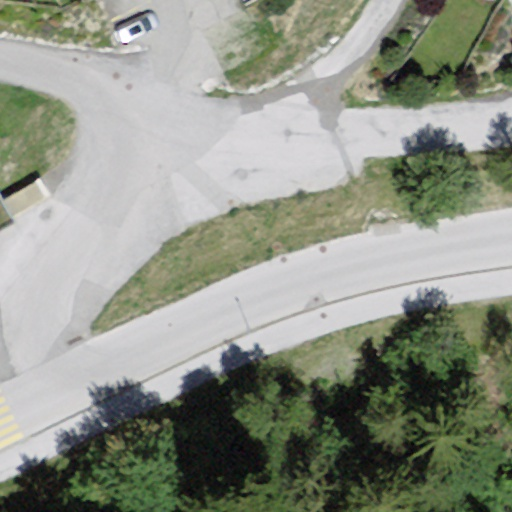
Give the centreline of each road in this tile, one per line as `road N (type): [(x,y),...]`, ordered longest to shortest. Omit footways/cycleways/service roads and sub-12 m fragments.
road 1 (tertiary): [(511,247),(320,272),(54,403)]
road 2 (residential): [(511,125),(132,169)]
road 3 (residential): [(54,403),(35,277),(132,169)]
road 4 (residential): [(132,169),(77,72),(0,61)]
